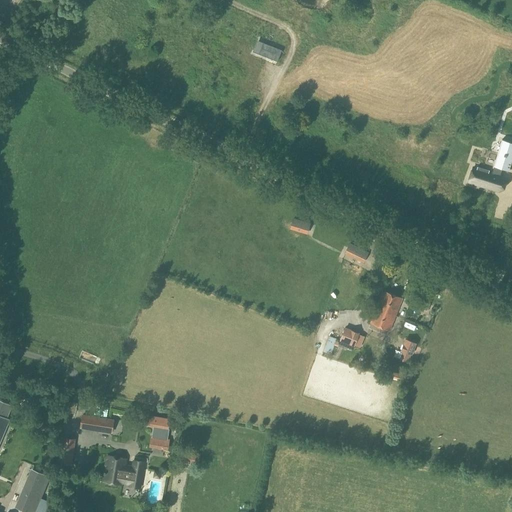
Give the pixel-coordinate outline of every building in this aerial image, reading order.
[(321,31),(349,39),(358,6),(348,3),(348,2),(340,0),(330,0),(325,20),(324,20),(321,31)] [(160,31),(167,32),(168,26),(162,24),(160,31)] [(282,51),(257,42),(253,53),(278,62),(282,51)] [(195,67),(188,83),(198,87),(204,70),(195,67)] [(276,106),(290,110),(292,104),(278,99),(276,106)] [(473,168),(469,182),(499,191),(503,177),(498,175),(501,167),(506,169),(508,170),(508,171),(509,171),(511,161),(511,144),(502,141),(503,140),(502,140),(494,167),(492,173),(489,172),(490,170),(478,166),(477,169),(473,168)] [(144,155),(160,162),(164,154),(148,147),(144,155)] [(310,224),(294,219),(290,230),(307,235),(310,224)] [(368,253),(350,244),(345,254),(363,262),(368,253)] [(384,291),(377,307),(396,315),(403,299),(384,291)] [(433,298),(424,294),(418,308),(427,312),(433,298)] [(377,307),(371,323),(389,331),(396,315),(377,307)] [(358,336),(345,330),(340,342),(353,348),(358,336)] [(418,345),(406,341),(402,352),(413,357),(418,345)] [(0,433),(3,426),(11,406),(0,401),(0,433)] [(142,424),(154,426),(152,436),(151,436),(150,447),(168,449),(170,439),(168,439),(169,429),(171,419),(144,414),(142,424)] [(81,427),(108,432),(110,421),(83,417),(81,427)] [(62,437),(61,444),(74,446),(75,439),(62,437)] [(179,458),(195,460),(196,451),(181,448),(179,458)] [(129,486),(140,488),(144,463),(134,461),(132,469),(126,467),(128,459),(107,456),(103,481),(122,485),(122,483),(130,484),(129,486)] [(31,468),(15,507),(26,511),(35,511),(50,476),(31,468)] [(156,493),(156,481),(149,480),(148,493),(156,493)]
